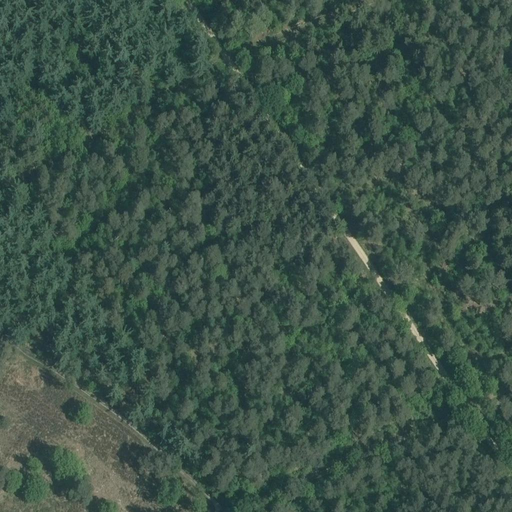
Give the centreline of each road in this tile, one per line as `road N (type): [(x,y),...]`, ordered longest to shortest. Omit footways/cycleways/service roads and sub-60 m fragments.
road 1 (track): [(473,413),(191,0)]
road 2 (track): [(0,188),(233,63),(383,0)]
road 3 (track): [(0,332),(71,374),(229,511)]
road 4 (track): [(239,511),(473,413)]
